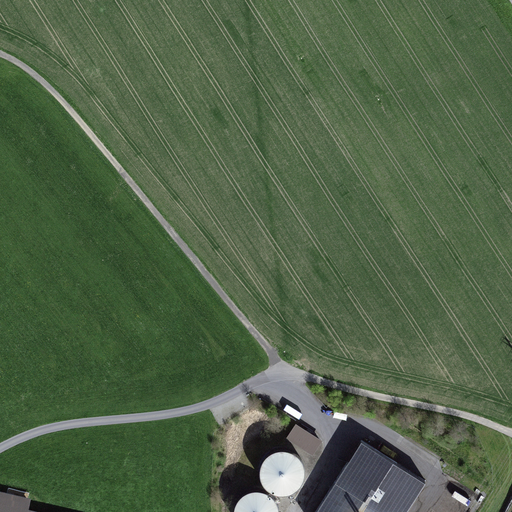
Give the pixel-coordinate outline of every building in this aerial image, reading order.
[(287,437),(312,454),(320,441),(295,425),(287,437)] [(361,440),(314,511),(404,511),(425,480),(361,440)] [(302,483),(305,476),(305,468),(303,461),(298,454),(292,450),(284,448),(277,448),(270,451),(264,456),(260,462),(258,470),(259,477),(262,484),(268,489),(274,493),(282,494),(290,493),(297,489),(302,483)] [(274,497),(268,492),(261,489),(254,488),(246,490),(240,494),(236,500),(233,507),(233,511),(278,511),(279,511),(278,503),(274,497)] [(0,494),(0,511),(30,511),(29,511),(31,502),(0,494)]
